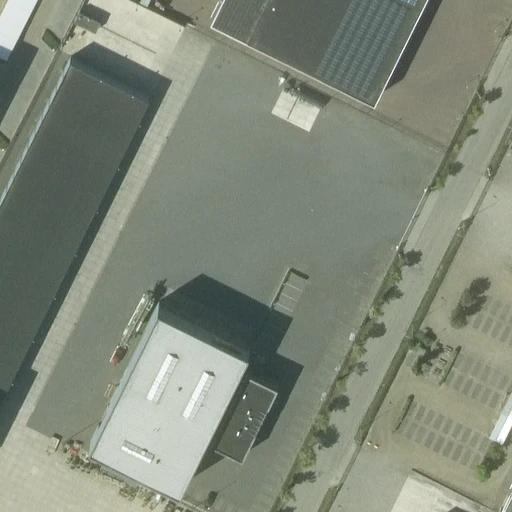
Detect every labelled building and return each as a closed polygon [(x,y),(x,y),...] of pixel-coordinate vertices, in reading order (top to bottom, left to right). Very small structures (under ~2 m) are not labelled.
[(219,0),(211,17),(247,34),(375,98),(423,0),(219,0)] [(80,10),(74,21),(96,31),(101,20),(80,10)] [(156,97),(79,61),(0,232),(0,383),(19,393),(156,97)] [(250,346),(159,301),(90,441),(182,486),(209,431),(214,433),(211,439),(243,455),(279,383),(259,374),(264,365),(246,356),(250,346)] [(511,511),(511,485),(498,511),(511,511)]
